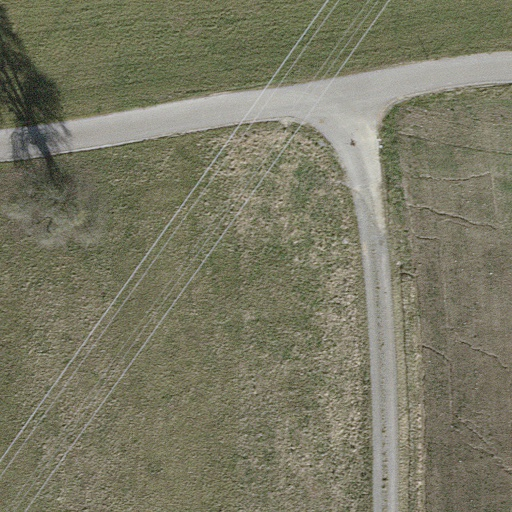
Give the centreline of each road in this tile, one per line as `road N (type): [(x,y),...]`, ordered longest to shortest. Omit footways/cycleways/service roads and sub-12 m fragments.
road 1 (track): [(0,146),(511,76)]
road 2 (track): [(337,101),(368,182),(385,511)]
